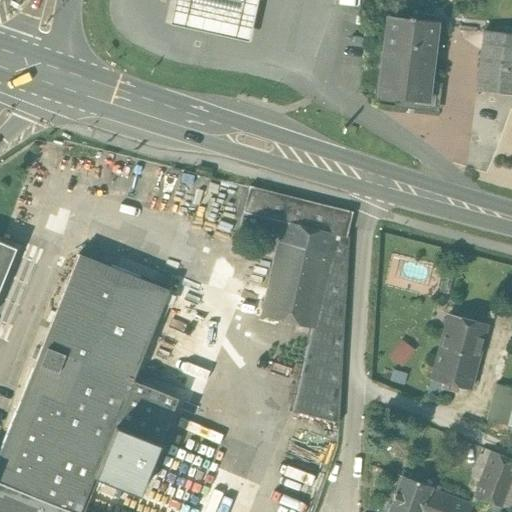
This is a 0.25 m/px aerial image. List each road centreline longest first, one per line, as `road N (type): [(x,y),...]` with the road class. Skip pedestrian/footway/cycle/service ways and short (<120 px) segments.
road 1 (primary): [(29,67),(367,177)]
road 2 (residential): [(367,177),(358,388)]
road 3 (residential): [(358,388),(511,448)]
road 4 (primary): [(367,177),(511,216)]
road 5 (residential): [(358,388),(348,511)]
